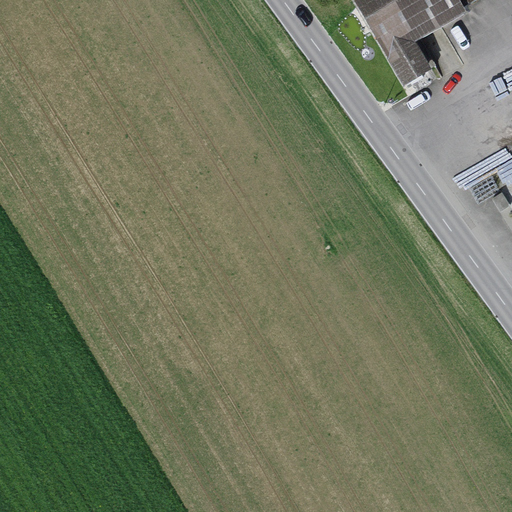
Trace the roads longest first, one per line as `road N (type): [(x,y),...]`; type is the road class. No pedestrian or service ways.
road 1 (tertiary): [(390,151),(511,318)]
road 2 (tertiary): [(277,0),(390,151)]
road 3 (unclassified): [(390,151),(511,62)]
